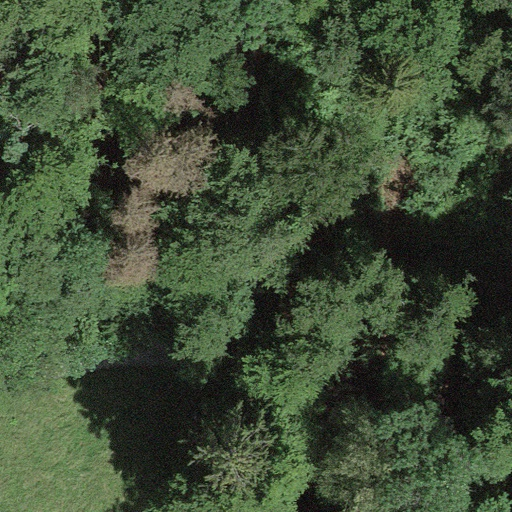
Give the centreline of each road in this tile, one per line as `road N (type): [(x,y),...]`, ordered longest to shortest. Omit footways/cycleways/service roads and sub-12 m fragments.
road 1 (track): [(254,0),(250,49),(166,351)]
road 2 (track): [(511,394),(464,414),(378,422),(308,409),(166,351)]
road 3 (track): [(0,372),(166,351)]
